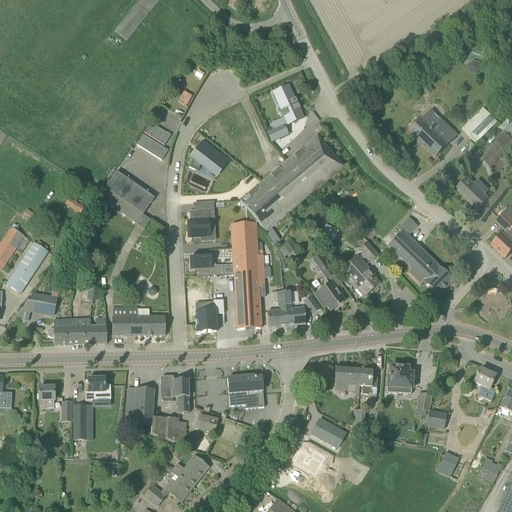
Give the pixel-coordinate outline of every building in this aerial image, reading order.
[(139,0),(114,31),(125,40),(159,0),(139,0)] [(228,0),(225,4),(238,14),(248,0),(228,0)] [(469,73),(476,76),(481,71),(480,64),(473,61),(467,66),(469,73)] [(296,104),(297,104),(295,99),(294,100),(288,87),(273,94),(282,112),(280,113),(283,118),(284,118),(288,126),(303,119),(299,110),(300,110),(298,106),(297,106),(296,104)] [(177,100),(185,106),(191,96),(183,91),(177,100)] [(462,131),(471,140),(476,145),(497,124),(483,109),(462,131)] [(436,158),(454,139),(457,136),(435,115),(428,121),(425,118),(410,133),(436,158)] [(149,137),(155,127),(150,124),(144,134),(149,137)] [(154,140),(160,130),(155,127),(149,137),(154,140)] [(271,142),(287,135),(283,127),(267,134),(271,142)] [(159,143),(166,133),(160,130),(154,140),(159,143)] [(490,144),(501,133),(499,131),(488,141),(490,144)] [(511,140),(502,132),(501,133),(490,144),(478,156),(490,169),(511,146),(511,140)] [(171,137),(166,133),(159,143),(164,147),(171,137)] [(141,149),(148,139),(143,135),(136,146),(141,149)] [(239,202),(245,209),(257,223),(266,233),(343,169),(317,137),(239,202)] [(146,152),(153,142),(148,139),(141,149),(146,152)] [(151,155),(158,145),(153,142),(146,152),(151,155)] [(156,158),(163,148),(158,145),(151,155),(156,158)] [(168,151),(163,148),(156,158),(161,162),(168,151)] [(191,175),(200,179),(203,172),(212,178),(223,162),(203,149),(193,164),(195,166),(191,175)] [(116,173),(98,199),(144,231),(149,223),(150,221),(143,216),(154,199),(116,173)] [(465,199),(477,211),(488,199),(485,196),(489,191),(477,180),(473,184),(467,179),(456,190),(462,196),(463,195),(466,198),(465,199)] [(353,208),(349,212),(343,206),(338,210),(356,231),(366,222),(353,208)] [(496,222),(500,226),(509,234),(511,230),(511,207),(496,222)] [(264,279),(262,257),(262,247),(260,247),(260,243),(256,243),(255,225),(257,223),(245,209),(246,225),(231,226),(236,315),(235,316),(235,321),(236,322),(237,331),(261,330),(259,298),(258,286),(264,285),(264,279)] [(188,238),(209,237),(208,223),(212,223),(211,210),(189,211),(190,222),(187,222),(188,238)] [(416,227),(409,219),(398,230),(401,234),(389,246),(425,281),(424,283),(437,297),(452,282),(406,237),(416,227)] [(11,228),(0,244),(0,266),(3,269),(24,237),(17,232),(19,228),(13,225),(11,228)] [(511,243),(503,235),(492,246),(506,259),(511,252),(511,243)] [(277,249),(284,258),(293,250),(286,242),(277,249)] [(34,244),(6,285),(20,295),(48,253),(34,244)] [(371,262),(375,258),(377,256),(366,245),(360,251),(371,262)] [(312,261),(326,280),(334,275),(320,255),(312,261)] [(470,265),(475,260),(471,255),(466,260),(470,265)] [(212,267),(211,258),(189,259),(190,271),(197,271),(197,277),(222,276),(222,267),(212,267)] [(343,271),(365,296),(362,299),(378,284),(364,269),(365,267),(357,258),(343,271)] [(330,312),(344,303),(344,302),(331,284),(314,296),(323,308),(323,307),(326,305),(330,312)] [(292,291),(285,292),(288,328),(305,326),(304,310),(291,311),(291,307),(293,307),(292,291)] [(21,312),(24,313),(30,314),(30,312),(53,316),(58,293),(53,292),(51,298),(32,295),(21,312)] [(277,292),(277,294),(271,294),(272,302),(278,302),(279,308),(281,308),(282,312),(267,313),(268,330),(288,328),(285,292),(277,292)] [(313,314),(320,309),(311,297),(304,302),(313,314)] [(215,315),(224,315),(223,301),(213,302),(213,307),(206,307),(206,313),(195,314),(196,334),(216,333),(215,315)] [(112,338),(149,338),(164,338),(164,318),(137,319),(137,309),(112,309),(112,338)] [(54,347),(72,347),(71,320),(53,321),(53,329),(50,329),(48,332),(48,337),(51,339),(54,339),(54,347)] [(92,328),(90,328),(90,320),(71,320),(72,347),(93,346),(92,328)] [(93,346),(106,346),(106,328),(105,328),(105,320),(96,321),(96,328),(92,328),(93,346)] [(335,368),(334,387),(334,392),(354,393),(354,395),(358,395),(359,387),(360,370),(335,368)] [(389,377),(388,377),(387,394),(411,396),(411,388),(413,388),(414,382),(412,382),(412,374),(407,374),(408,369),(390,368),(389,377)] [(360,370),(359,387),(362,387),(361,395),(376,396),(377,379),(372,379),(373,371),(360,370)] [(475,378),(476,378),(474,384),(481,387),(477,397),(491,403),(496,392),(489,389),(495,377),(480,370),(477,376),(476,375),(475,378)] [(189,398),(188,381),(173,382),(173,379),(171,377),(162,378),(160,380),(161,399),(164,399),(164,403),(172,403),(172,399),(177,399),(178,415),(189,414),(188,398),(189,398)] [(227,379),(228,395),(228,396),(229,396),(230,408),(245,406),(246,410),(264,409),(261,378),(254,379),(254,377),(227,379)] [(87,380),(87,390),(88,393),(85,394),(85,403),(91,402),(91,403),(92,403),(92,402),(92,399),(94,399),(94,400),(109,400),(109,387),(105,387),(104,379),(87,380)] [(511,384),(510,384),(500,407),(511,412),(511,384)] [(39,409),(46,409),(54,409),(54,388),(38,388),(39,401),(39,409)] [(184,444),(184,443),(189,444),(189,438),(185,438),(185,424),(178,424),(178,420),(152,418),(154,391),(128,389),(126,424),(148,426),(147,429),(151,430),(151,435),(177,444),(184,444)] [(428,412),(431,397),(419,394),(416,410),(428,412)] [(71,404),(69,404),(62,404),(62,422),(71,423),(71,404)] [(86,441),(86,407),(74,407),(74,441),(86,441)] [(352,436),(356,437),(363,437),(365,412),(354,411),(352,436)] [(428,412),(426,428),(444,431),(446,414),(431,412),(431,413),(428,412)] [(195,431),(214,435),(218,420),(199,415),(195,431)] [(345,435),(322,423),(319,429),(315,428),(311,436),(331,447),(337,450),(341,443),(345,435)] [(199,438),(197,450),(207,452),(209,439),(199,438)] [(325,458),(314,452),(311,457),(307,455),(300,451),(293,464),(315,476),(325,458)] [(456,460),(447,456),(439,473),(448,477),(456,460)] [(183,473),(196,484),(208,468),(195,458),(184,471),(177,465),(171,473),(179,479),(183,473)] [(486,459),(478,477),(493,484),(501,467),(486,459)] [(180,503),(196,484),(183,473),(179,479),(171,473),(171,474),(174,477),(163,490),(180,503)] [(511,511),(511,475),(496,511),(511,511)] [(143,497),(157,508),(165,498),(151,486),(143,497)] [(291,511),(285,506),(277,500),(267,511),(291,511)]
